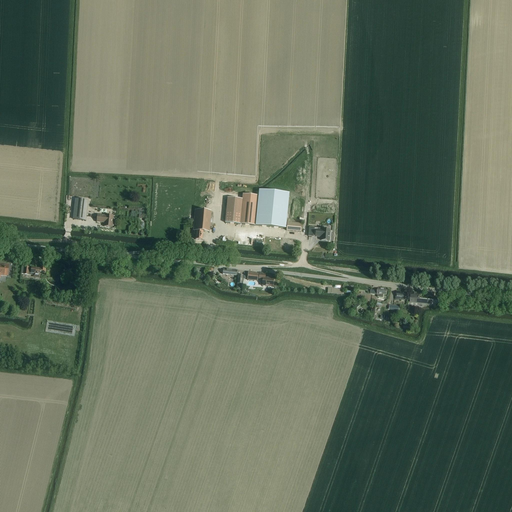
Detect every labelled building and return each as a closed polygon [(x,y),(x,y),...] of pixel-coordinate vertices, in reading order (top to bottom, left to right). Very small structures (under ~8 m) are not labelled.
[(258,196),(255,225),(285,228),(287,215),(289,193),(258,190),(258,195),(258,196)] [(240,224),(255,225),(258,196),(258,195),(243,193),(243,195),(242,199),(240,224)] [(228,198),(225,223),(240,224),(242,199),(228,198)] [(88,201),(76,199),(74,219),(86,221),(88,201)] [(209,232),(210,227),(212,227),(213,219),(211,219),(211,212),(195,210),(193,231),(194,231),(194,234),(196,234),(196,239),(202,240),(203,232),(209,232)] [(105,215),(97,215),(97,222),(105,223),(104,227),(113,228),(114,216),(106,215),(105,215)] [(287,222),(287,230),(301,231),(302,223),(287,222)] [(330,230),(322,229),(309,228),(308,237),(315,238),(315,237),(319,237),(319,236),(321,237),(321,240),(329,241),(330,230)] [(0,277),(1,278),(1,275),(8,276),(9,264),(0,263),(0,277)] [(22,274),(24,275),(32,275),(33,273),(33,277),(40,277),(40,273),(46,273),(46,268),(40,268),(40,269),(22,267),(22,274)] [(257,281),(258,273),(248,272),(247,276),(244,275),(243,279),(247,279),(247,280),(257,281)] [(274,278),(267,277),(265,277),(266,273),(259,273),(259,280),(262,280),(262,286),(273,287),(274,278)] [(371,292),(371,294),(377,294),(377,295),(378,295),(378,297),(383,298),(383,295),(386,295),(387,290),(378,288),(378,291),(371,290),(371,292)] [(406,292),(397,291),(396,299),(405,300),(406,292)] [(419,299),(420,294),(411,293),(410,302),(433,304),(433,300),(419,299)]
